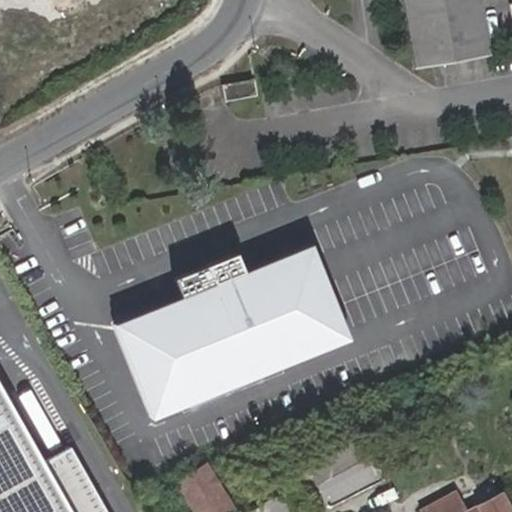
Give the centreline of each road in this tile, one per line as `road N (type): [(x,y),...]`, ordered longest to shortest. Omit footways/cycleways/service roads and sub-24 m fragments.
road 1 (residential): [(244,0),(238,20),(184,60),(0,163)]
road 2 (unknown): [(285,0),(384,72),(388,91),(400,96),(511,91)]
road 3 (unknown): [(0,361),(39,375),(115,511)]
